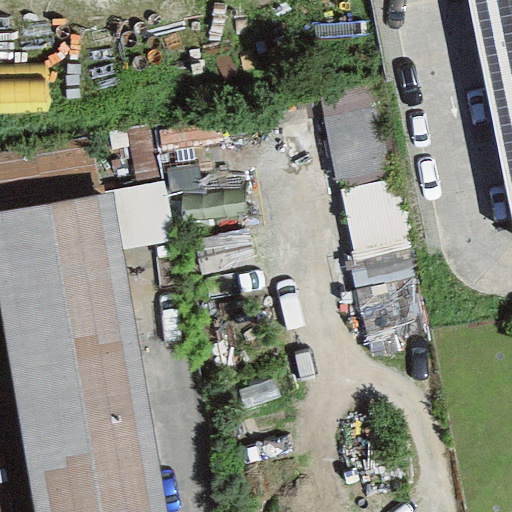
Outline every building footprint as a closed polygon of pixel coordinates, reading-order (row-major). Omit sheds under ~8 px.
[(511,0),(462,0),(509,248),(511,247),(511,0)] [(330,107),(343,161),(388,150),(375,96),(330,107)] [(349,178),(357,239),(396,234),(392,199),(371,202),(368,176),(349,178)] [(0,212),(0,318),(13,393),(141,372),(110,194),(0,212)] [(164,511),(141,372),(13,393),(32,511),(164,511)]
